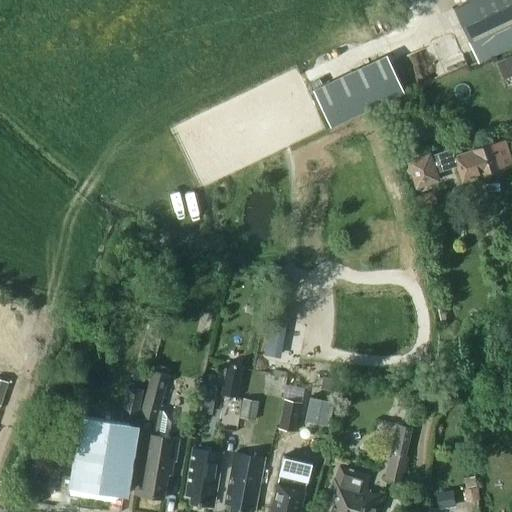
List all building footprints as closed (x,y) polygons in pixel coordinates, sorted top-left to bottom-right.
[(455,10),(470,41),(478,59),(511,42),(511,0),(468,0),(470,3),(455,10)] [(387,55),(313,90),(321,106),(330,126),(404,92),(387,55)] [(511,166),(511,160),(505,140),(473,149),(454,156),(451,148),(432,155),(431,152),(408,160),(417,187),(440,179),(438,172),(457,166),(463,183),(511,166)] [(439,204),(434,192),(415,198),(419,210),(439,204)] [(270,319),(268,331),(286,334),(288,323),(270,319)] [(238,397),(245,365),(229,362),(222,393),(238,397)] [(140,415),(157,419),(169,374),(153,369),(140,415)] [(334,379),(324,377),(321,389),(331,391),(334,379)] [(0,404),(2,405),(9,382),(0,378),(0,404)] [(217,385),(204,383),(202,396),(215,398),(217,385)] [(144,389),(127,385),(122,412),(139,415),(144,389)] [(240,417),(256,420),(260,401),(243,398),(240,417)] [(302,402),(285,399),(279,428),(296,431),(302,402)] [(307,405),(303,429),(327,433),(332,409),(307,405)] [(144,433),(135,494),(164,499),(168,474),(171,474),(174,460),(176,460),(179,438),(169,437),(171,421),(164,412),(160,411),(153,434),(144,433)] [(385,478),(403,483),(410,455),(407,455),(416,416),(400,412),(385,478)] [(117,451),(119,451),(122,429),(87,424),(77,485),(107,490),(111,465),(114,466),(117,451)] [(223,452),(193,448),(186,495),(192,495),(191,503),(214,506),(223,452)] [(236,452),(231,476),(226,504),(232,505),(230,511),(249,511),(250,509),(255,510),(261,482),(265,457),(236,452)] [(300,511),(312,464),(284,457),(270,511),(300,511)] [(370,476),(340,466),(336,479),(334,478),(323,511),(379,511),(385,495),(366,489),(370,476)] [(480,499),(477,480),(464,482),(467,501),(480,499)] [(437,492),(439,509),(457,507),(454,490),(437,492)]
